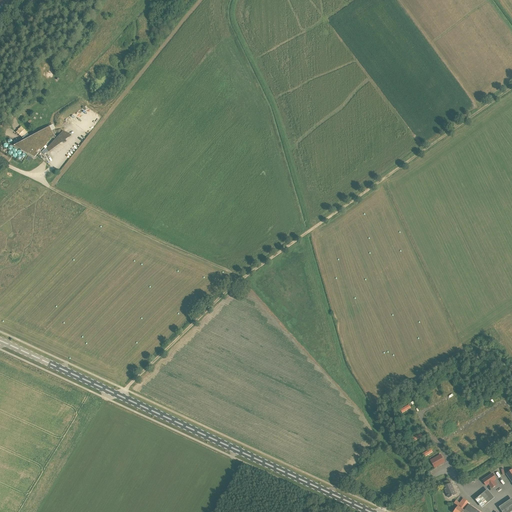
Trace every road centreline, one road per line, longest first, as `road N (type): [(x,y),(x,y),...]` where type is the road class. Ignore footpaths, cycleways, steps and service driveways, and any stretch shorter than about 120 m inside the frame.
road 1 (secondary): [(368,511),(0,341)]
road 2 (track): [(511,88),(241,279)]
road 3 (track): [(382,180),(461,346),(511,311)]
road 4 (track): [(241,279),(49,187)]
road 5 (track): [(241,279),(122,397)]
